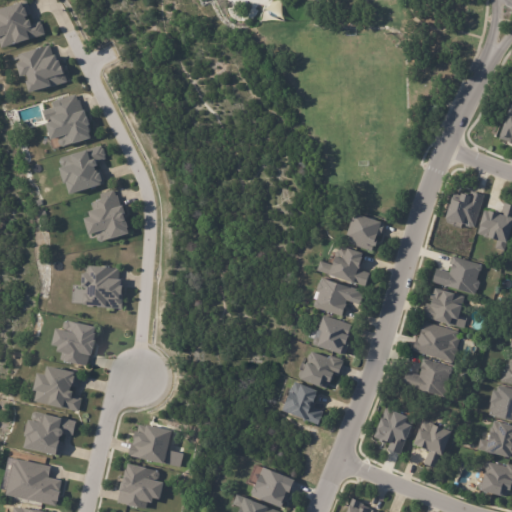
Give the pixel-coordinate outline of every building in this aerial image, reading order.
[(0,7),(0,46),(44,35),(41,21),(30,24),(28,16),(31,16),(27,1),(0,7)] [(16,54),(21,76),(25,75),(29,92),(64,83),(53,44),(16,54)] [(90,129),(90,131),(89,132),(91,138),(62,146),(59,144),(57,139),(59,139),(58,138),(52,140),(44,111),(53,108),(51,101),(75,94),(80,112),(85,110),(87,117),(88,117),(90,124),(88,125),(90,129)] [(511,144),(498,139),(499,137),(497,137),(508,105),(511,107),(511,144)] [(99,162),(101,167),(98,168),(99,172),(101,172),(101,176),(104,175),(106,182),(105,183),(106,186),(75,195),(72,184),(70,184),(65,169),(67,169),(63,167),(62,161),(63,159),(91,152),(90,150),(102,147),(103,150),(104,150),(106,157),(105,157),(106,160),(99,162)] [(98,194),(114,189),(120,207),(123,206),(128,221),(127,221),(129,228),(128,228),(130,234),(107,241),(107,240),(101,242),(97,240),(95,236),(96,234),(91,235),(86,219),(92,217),(91,212),(93,212),(91,204),(100,201),(98,194)] [(485,197),(474,228),(472,228),(470,228),(466,227),(465,225),(461,224),(460,225),(444,219),(450,201),(454,202),(457,193),(470,198),(472,193),(485,197)] [(504,204),(511,205),(511,220),(505,242),(506,242),(505,248),(504,248),(503,252),(494,249),(496,242),(484,238),(485,237),(477,234),(479,227),(476,227),(481,210),(494,214),(494,213),(501,215),(504,204)] [(379,236),(374,234),(372,240),(374,241),(370,252),(345,243),(344,244),(342,243),(344,238),(342,237),(350,214),(377,224),(378,222),(384,224),(379,236)] [(358,268),(360,269),(359,270),(372,274),(367,288),(352,283),(352,285),(325,276),(326,275),(315,272),(318,262),(327,265),(328,263),(334,258),(337,249),(339,250),(340,246),(346,248),(346,249),(362,254),(358,268)] [(432,284),(436,270),(449,273),(450,270),(449,269),(450,264),(452,265),(452,264),(453,257),(481,265),(481,267),(480,271),(478,272),(476,281),(479,282),(479,284),(478,290),(476,291),(475,296),(432,284)] [(121,306),(83,303),(84,291),(87,291),(87,285),(81,285),(82,271),(89,272),(89,264),(118,266),(117,277),(121,277),(120,284),(122,284),(121,306)] [(344,301),(343,304),(344,305),(340,318),(310,309),(309,307),(311,303),(312,302),(315,293),(314,293),(314,292),(313,290),(315,284),(317,283),(318,279),(363,293),(359,306),(344,301)] [(466,319),(463,330),(446,325),(445,326),(430,321),(431,320),(421,317),(425,305),(426,306),(428,300),(429,301),(432,290),(451,295),(451,294),(463,298),(460,307),(458,306),(455,316),(466,319)] [(349,326),(346,336),(344,336),(342,342),(347,344),(343,357),(337,355),(336,356),(311,348),(311,346),(310,346),(309,344),(310,340),(313,339),(314,339),(316,332),(314,332),(317,322),(318,322),(320,316),(349,326)] [(89,366),(96,326),(64,320),(62,329),(55,328),(52,345),(60,347),(58,360),(89,366)] [(455,349),(455,351),(454,356),(452,357),(451,363),(411,352),(419,325),(420,326),(421,322),(456,332),(456,334),(457,335),(455,339),(458,339),(455,349)] [(336,376),(328,373),(325,382),(326,382),(323,389),(316,387),(315,388),(293,380),(300,363),(304,364),(305,360),(304,359),(305,355),(308,354),(309,352),(327,359),(328,356),(342,361),(336,376)] [(511,385),(500,382),(502,375),(501,374),(503,368),(504,367),(505,366),(508,367),(510,359),(509,358),(510,354),(511,353),(511,385)] [(418,376),(423,360),(450,368),(450,371),(449,375),(448,375),(445,384),(448,385),(444,399),(401,386),(405,372),(418,376)] [(32,401),(78,411),(81,398),(71,396),(73,387),(76,388),(79,373),(47,366),(45,374),(38,373),(32,401)] [(324,413),(319,427),(303,421),(303,423),(276,413),(282,394),(288,396),(292,384),(315,392),(309,408),(324,413)] [(511,420),(486,414),(488,407),(488,405),(489,401),(490,400),(490,398),(492,399),(494,391),(495,386),(497,386),(497,384),(511,388),(511,420)] [(403,439),(405,440),(398,456),(386,451),(388,446),(382,444),(381,446),(375,444),(376,441),(371,439),(373,432),(373,431),(377,420),(380,421),(385,410),(387,409),(393,412),(393,415),(404,419),(405,418),(413,422),(410,429),(408,428),(403,439)] [(73,421),(70,434),(62,433),(61,436),(56,435),(56,436),(59,436),(58,441),(61,441),(58,455),(27,448),(30,436),(28,436),(32,420),(33,421),(35,413),(36,412),(73,421)] [(511,424),(511,455),(510,455),(509,456),(485,449),(485,448),(480,447),(483,437),(487,438),(489,430),(493,431),(496,419),(502,421),(502,422),(511,424)] [(427,453),(425,452),(424,453),(413,448),(413,447),(409,445),(415,430),(417,431),(421,421),(429,425),(429,426),(440,431),(443,423),(453,427),(450,433),(448,433),(437,457),(440,458),(434,471),(421,465),(427,453)] [(8,495),(15,464),(18,464),(19,460),(51,468),(49,478),(61,481),(58,491),(61,492),(59,501),(57,501),(55,506),(8,495)] [(162,480),(159,496),(153,495),(152,500),(145,499),(143,506),(115,500),(118,489),(121,490),(123,481),(125,482),(126,477),(125,476),(127,468),(128,469),(129,462),(154,468),(156,472),(155,479),(162,480)] [(507,464),(511,465),(511,482),(509,482),(505,498),(498,496),(498,498),(477,492),(482,474),(485,475),(486,471),(486,470),(487,465),(488,464),(489,462),(506,467),(507,464)] [(293,481),(288,495),(284,493),(279,509),(249,498),(250,495),(249,494),(255,478),(257,478),(260,469),(293,481)] [(233,511),(235,507),(230,505),(234,496),(240,498),(239,499),(266,510),(267,508),(277,511),(233,511)] [(356,509),(361,511),(363,507),(376,511),(342,511),(345,506),(347,507),(350,500),(358,503),(356,509)]
